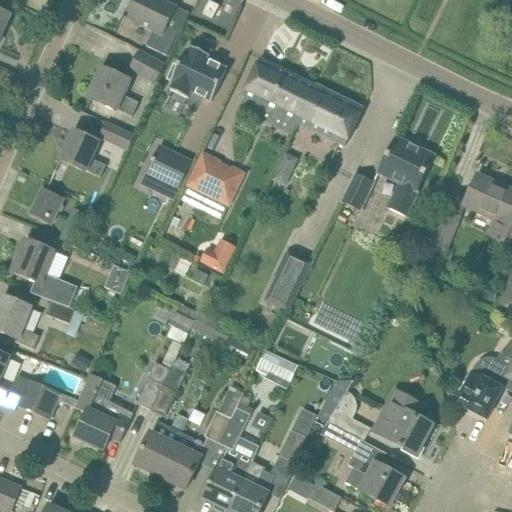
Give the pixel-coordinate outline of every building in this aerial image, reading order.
[(136,0),(127,19),(154,32),(147,47),(167,57),(179,32),(169,26),(178,8),(160,0),(136,0)] [(209,2),(202,15),(212,20),(219,7),(209,2)] [(0,39),(11,16),(0,11),(0,39)] [(170,91),(188,99),(191,93),(212,102),(227,70),(207,61),(209,56),(191,48),(189,52),(186,51),(178,68),(174,66),(168,80),(171,81),(171,83),(174,84),(170,91)] [(132,70),(157,82),(166,65),(141,54),(132,70)] [(242,97),(298,124),(317,87),(260,59),(242,97)] [(102,69),(89,99),(134,120),(140,106),(127,100),(134,83),(102,69)] [(317,87),(298,124),(345,147),(364,109),(317,87)] [(107,124),(100,139),(127,151),(134,136),(107,124)] [(73,132),(60,161),(101,179),(108,164),(95,159),(102,144),(73,132)] [(395,138),(378,174),(401,185),(390,209),(406,216),(435,157),(395,138)] [(160,148),(146,177),(179,193),(193,163),(160,148)] [(203,152),(188,186),(230,207),(247,173),(233,166),(232,170),(221,164),(222,161),(203,152)] [(288,187),(296,158),(277,153),(269,182),(288,187)] [(342,203),(360,212),(374,183),(356,174),(342,203)] [(491,238),(511,246),(511,195),(494,187),(495,183),(478,175),(464,207),(498,222),(491,238)] [(61,206),(64,200),(43,190),(30,215),(51,225),(58,211),(62,213),(65,208),(61,206)] [(435,209),(421,240),(447,251),(460,220),(435,209)] [(27,241),(13,273),(36,283),(31,295),(51,302),(70,309),(78,289),(47,276),(56,254),(45,249),(27,241)] [(209,249),(202,262),(209,266),(216,253),(209,249)] [(313,264),(287,251),(265,303),(289,314),(313,264)] [(126,252),(123,259),(132,264),(136,256),(126,252)] [(194,269),(189,279),(202,285),(207,276),(194,269)] [(112,274),(107,289),(120,294),(126,280),(112,274)] [(511,282),(500,313),(511,319),(511,282)] [(16,343),(34,351),(40,337),(22,330),(31,308),(3,297),(0,305),(0,332),(17,340),(16,343)] [(51,302),(46,315),(69,324),(70,325),(67,333),(76,337),(84,315),(74,310),(70,309),(51,302)] [(194,323),(191,329),(208,338),(216,323),(199,313),(194,323)] [(215,339),(225,350),(236,340),(225,329),(215,339)] [(0,403),(13,409),(19,407),(50,419),(60,395),(18,378),(14,386),(1,380),(10,358),(0,353),(0,403)] [(266,353),(257,371),(287,385),(295,367),(266,353)] [(76,355),(70,366),(83,374),(90,363),(76,355)] [(164,418),(189,363),(177,358),(171,371),(152,412),(158,415),(164,418)] [(464,386),(455,404),(487,421),(496,403),(504,389),(502,389),(507,380),(511,382),(511,363),(510,367),(498,360),(493,359),(488,359),(483,360),(479,363),(476,368),(472,372),(464,386)] [(152,412),(171,371),(155,363),(150,374),(151,374),(137,404),(152,412)] [(134,414),(110,402),(117,387),(92,376),(76,409),(86,414),(75,437),(104,451),(110,439),(120,443),(134,414)] [(342,431),(361,441),(364,443),(371,429),(353,420),(358,413),(358,405),(356,399),(347,392),(353,380),(336,380),(319,418),(328,423),(342,431)] [(203,437),(216,444),(240,403),(244,394),(231,388),(218,413),(216,412),(203,437)] [(392,405),(385,419),(381,417),(373,432),(418,456),(433,427),(421,420),(426,409),(399,395),(394,406),(392,405)] [(253,409),(240,403),(216,444),(232,452),(253,409)] [(150,473),(159,477),(180,433),(159,423),(153,435),(150,434),(135,466),(137,466),(137,465),(151,472),(150,473)] [(328,423),(321,436),(335,443),(342,431),(328,423)] [(294,464),(306,439),(292,431),(279,457),(294,464)] [(180,433),(159,477),(171,483),(172,482),(185,488),(185,490),(186,491),(200,458),(188,452),(194,440),(180,433)] [(405,480),(382,467),(388,456),(364,443),(361,441),(347,466),(353,469),(345,484),(390,508),(405,480)] [(225,511),(227,510),(248,466),(237,460),(237,459),(225,454),(204,499),(215,505),(214,507),(215,510),(218,511),(225,511)] [(260,511),(276,478),(265,473),(266,470),(252,463),(250,467),(248,466),(227,510),(230,511),(260,511)] [(307,502),(309,498),(335,511),(342,499),(316,485),(315,487),(296,477),(289,493),(307,502)] [(0,511),(1,511),(11,511),(13,508),(14,505),(24,509),(25,506),(31,493),(21,489),(0,480),(0,511)]
